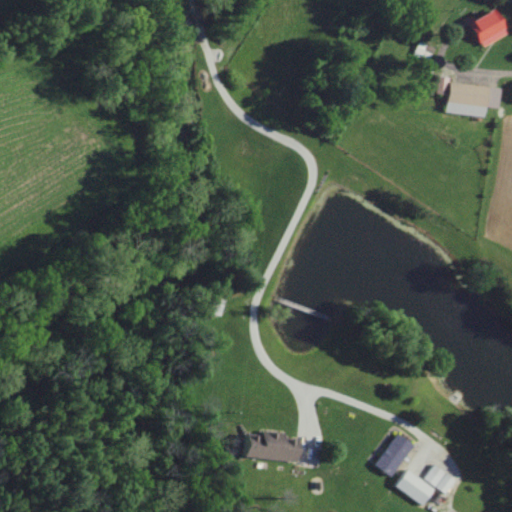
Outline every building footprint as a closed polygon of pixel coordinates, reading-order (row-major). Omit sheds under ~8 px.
[(464,20),(477,47),(503,35),(495,17),(490,19),(486,10),(464,20)] [(498,88),(445,82),(446,78),(435,77),(433,93),(444,94),(442,112),(482,117),(483,107),(496,108),(498,88)] [(241,459),(293,461),(294,440),(285,440),(285,433),(242,432),(241,459)] [(371,465),(387,477),(409,445),(393,434),(371,465)] [(452,480),(430,465),(420,479),(442,495),(452,480)] [(419,506),(431,489),(403,469),(391,486),(419,506)]
